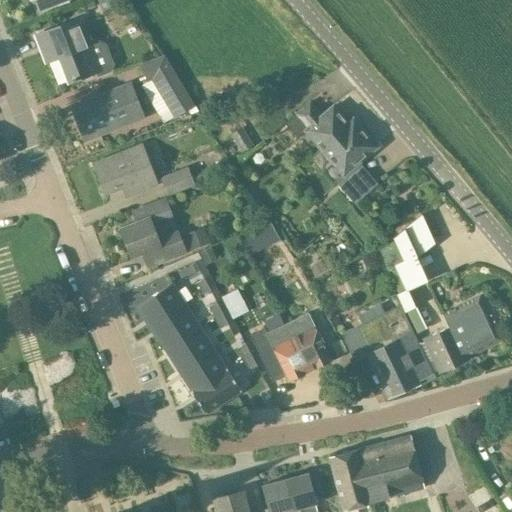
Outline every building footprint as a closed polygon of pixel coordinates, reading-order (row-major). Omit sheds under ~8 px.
[(29,0),(30,0),(29,0),(33,0),(38,12),(68,0),(29,0)] [(91,44),(80,18),(35,36),(40,49),(53,44),(68,83),(95,72),(97,77),(110,71),(113,65),(105,44),(99,41),(91,44)] [(198,111),(163,55),(141,64),(148,83),(152,81),(175,118),(187,111),(190,115),(198,111)] [(85,141),(143,118),(129,83),(94,97),(96,102),(73,111),(85,141)] [(316,166),(360,128),(352,119),(347,124),(332,106),(322,115),(310,101),(284,123),(297,138),(306,131),(320,148),(309,158),(316,166)] [(253,145),(241,127),(230,134),(242,153),(253,145)] [(360,128),(316,166),(322,173),(333,164),(343,175),(335,181),(354,203),(376,185),(357,163),(376,146),(360,128)] [(126,196),(156,184),(141,146),(94,164),(105,193),(122,186),(126,196)] [(229,161),(191,175),(189,169),(161,180),(167,197),(196,187),(195,185),(232,170),(229,161)] [(158,241),(151,224),(172,216),(166,198),(130,210),(134,223),(119,229),(131,258),(150,250),(156,264),(184,253),(180,241),(179,241),(176,234),(158,241)] [(279,239),(269,219),(240,234),(251,255),(279,239)] [(206,226),(188,233),(194,249),(212,243),(206,226)] [(404,264),(394,243),(380,255),(399,295),(408,291),(397,268),(404,264)] [(207,250),(205,250),(200,253),(205,264),(216,259),(211,248),(207,250)] [(322,280),(329,292),(340,286),(333,274),(322,280)] [(196,283),(202,294),(210,290),(204,279),(196,283)] [(137,306),(151,328),(186,305),(172,283),(137,306)] [(237,289),(222,296),(232,318),(248,310),(237,289)] [(449,327),(423,339),(438,371),(439,373),(468,359),(467,357),(501,341),(496,329),(487,312),(480,296),(443,314),(449,327)] [(208,306),(214,318),(222,313),(216,302),(208,306)] [(419,380),(432,373),(399,304),(341,332),(354,360),(366,354),(387,398),(420,381),(419,380)] [(164,349),(200,327),(186,305),(151,328),(164,349)] [(222,313),(214,318),(220,329),(228,325),(222,313)] [(287,323),(309,370),(330,361),(307,314),(287,323)] [(309,370),(287,323),(266,333),(289,380),(309,370)] [(213,348),(200,327),(164,349),(178,371),(213,348)] [(243,359),(251,355),(245,344),(237,348),(243,359)] [(192,392),(227,370),(213,348),(178,371),(192,392)] [(257,366),(251,355),(243,359),(249,370),(257,366)] [(241,392),(227,370),(192,392),(206,414),(241,392)] [(431,511),(410,435),(356,450),(356,448),(329,456),(344,510),(387,498),(390,511),(431,511)] [(293,511),(317,511),(307,473),(282,480),(290,511),(293,510),(293,511)] [(293,511),(293,510),(290,511),(282,480),(262,485),(269,511),(293,511)] [(248,511),(243,490),(212,499),(215,511),(248,511)]
